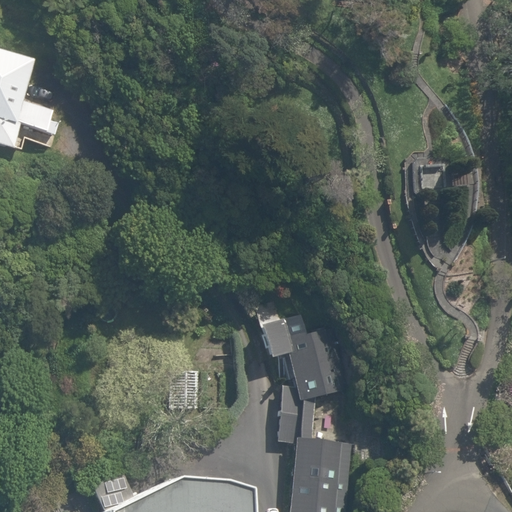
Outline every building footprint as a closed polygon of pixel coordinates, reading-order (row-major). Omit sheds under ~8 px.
[(0,148),(9,151),(17,126),(30,129),(30,131),(53,138),(58,122),(35,115),(37,110),(21,105),(33,62),(0,52),(0,148)] [(446,158),(415,161),(417,195),(433,194),(448,193),(446,158)] [(283,355),(292,392),(295,402),(312,399),(345,390),(329,330),(299,336),(294,316),(255,327),(263,359),(283,355)] [(232,366),(228,334),(193,338),(197,370),(232,366)] [(168,409),(194,409),(195,373),(169,373),(168,409)] [(307,440),(312,399),(295,402),(292,392),(279,391),(273,443),(290,445),(290,439),(307,440)] [(290,439),(290,445),(283,511),(344,511),(352,445),(307,440),(290,439)] [(245,511),(244,490),(218,483),(167,480),(129,499),(117,473),(88,489),(99,511),(245,511)]
